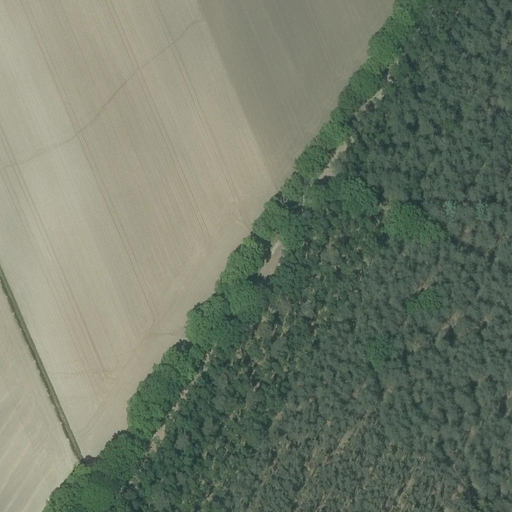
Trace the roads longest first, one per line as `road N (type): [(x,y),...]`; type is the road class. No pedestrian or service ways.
road 1 (track): [(324,179),(108,511)]
road 2 (track): [(511,284),(324,179)]
road 3 (track): [(441,0),(324,179)]
